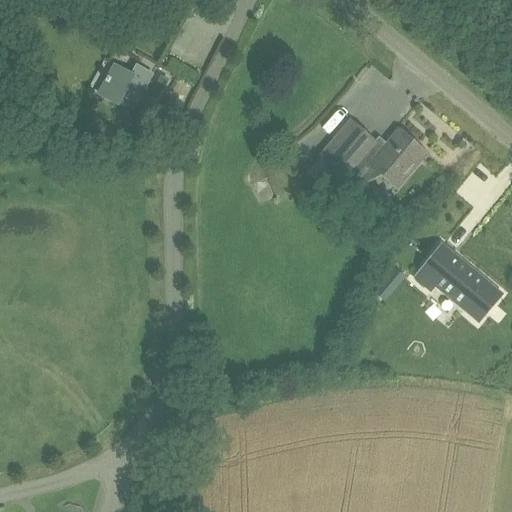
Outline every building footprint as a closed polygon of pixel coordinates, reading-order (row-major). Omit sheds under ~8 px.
[(152,65),(147,74),(142,82),(150,86),(144,96),(166,110),(172,101),(179,105),(183,98),(176,94),(188,73),(186,72),(192,61),(171,49),(159,69),(152,65)] [(319,156),(347,179),(363,160),(369,166),(380,153),(374,148),(376,145),(348,122),(319,156)] [(425,157),(396,134),(380,153),(369,166),(398,190),(425,157)] [(442,244),(413,278),(430,293),(435,287),(475,321),(499,293),(442,244)] [(371,292),(384,303),(404,278),(391,267),(371,292)]
